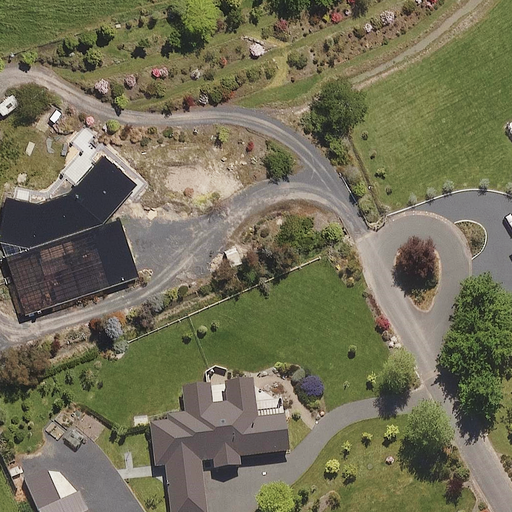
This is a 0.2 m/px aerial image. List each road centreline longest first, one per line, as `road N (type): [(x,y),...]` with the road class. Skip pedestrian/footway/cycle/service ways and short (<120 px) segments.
road 1 (residential): [(425,353),(382,276),(388,237),(429,226),(446,237),(456,278),(445,312)]
road 2 (residential): [(511,510),(425,353)]
